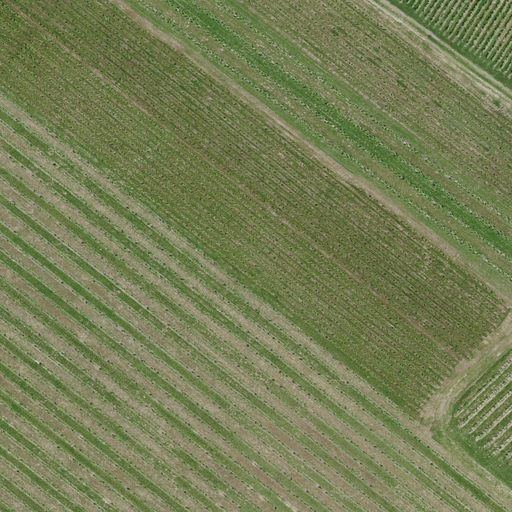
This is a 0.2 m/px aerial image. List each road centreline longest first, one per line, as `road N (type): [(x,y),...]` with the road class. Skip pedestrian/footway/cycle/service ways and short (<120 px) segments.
road 1 (track): [(511,342),(440,412),(446,437),(511,497)]
road 2 (track): [(511,96),(373,0)]
